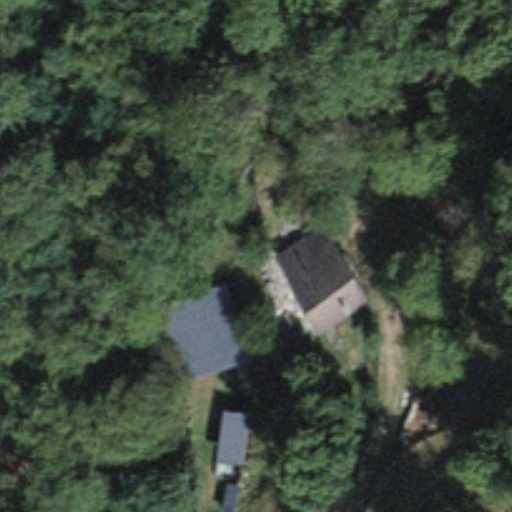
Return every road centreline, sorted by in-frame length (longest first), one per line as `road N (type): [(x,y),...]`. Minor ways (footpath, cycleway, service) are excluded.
road 1 (track): [(351,511),(389,424),(395,386),(361,225),(362,186),(467,0)]
road 2 (track): [(0,392),(51,511)]
